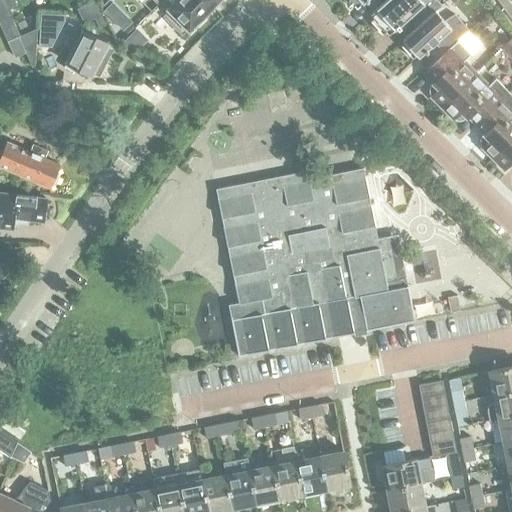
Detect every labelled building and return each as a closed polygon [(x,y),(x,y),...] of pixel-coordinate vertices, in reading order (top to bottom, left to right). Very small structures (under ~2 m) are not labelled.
[(161,0),(158,4),(162,0),(165,0),(171,7),(163,15),(182,35),(192,25),(194,27),(206,16),(203,13),(215,0),(161,0)] [(384,0),(370,13),(373,17),(370,19),(382,33),(385,31),(389,34),(397,27),(398,28),(400,25),(400,24),(413,13),(421,21),(421,22),(435,10),(442,4),(438,0),(384,0)] [(511,6),(509,2),(502,7),(511,20),(511,19),(511,6)] [(438,38),(447,49),(455,41),(468,29),(454,13),(444,20),(435,10),(421,22),(421,21),(402,39),(404,41),(400,44),(412,57),(416,54),(418,57),(425,51),(425,52),(428,50),(427,49),(438,38)] [(99,27),(107,24),(103,14),(95,18),(99,27)] [(41,16),(39,49),(58,50),(60,17),(41,16)] [(67,23),(61,34),(76,42),(66,61),(91,74),(93,70),(99,74),(108,55),(102,52),(107,42),(83,30),(82,31),(67,23)] [(511,36),(500,49),(511,60),(511,59),(511,36)] [(430,95),(442,107),(476,72),(463,60),(468,56),(455,41),(447,49),(422,74),(431,83),(430,85),(429,86),(429,88),(429,89),(429,91),(429,92),(430,94),(430,95)] [(488,85),(476,72),(442,107),(453,117),(454,119),(455,119),(457,120),(458,120),(460,120),(461,120),(463,119),(464,118),(465,117),(474,126),(508,91),(495,78),(488,85)] [(482,146),(493,157),(511,137),(511,94),(508,91),(474,126),(482,134),(481,135),(480,137),(479,138),(479,140),(479,141),(479,143),(480,144),(481,145),(482,146)] [(511,137),(493,157),(504,169),(509,164),(511,167),(511,137)] [(32,144),(29,150),(7,141),(0,156),(0,165),(48,186),(49,185),(54,184),(58,174),(56,169),(59,163),(43,157),(46,150),(32,144)] [(216,187),(231,264),(238,302),(228,304),(230,317),(238,356),(353,333),(353,332),(365,329),(366,330),(414,321),(407,285),(407,284),(405,276),(398,278),(389,235),(377,238),(363,167),(329,173),(330,176),(317,179),(315,168),(216,187)] [(0,225),(11,227),(11,226),(13,216),(42,219),(46,216),(47,216),(48,207),(48,206),(44,202),(44,198),(0,192),(0,225)] [(492,394),(511,390),(511,364),(487,369),(492,394)] [(419,384),(421,395),(443,391),(441,379),(419,384)] [(451,390),(453,402),(464,400),(461,388),(451,390)] [(486,410),(488,419),(511,414),(511,390),(492,394),(494,402),(491,403),(490,403),(489,404),(488,405),(487,406),(486,408),(486,409),(486,410)] [(421,395),(423,407),(424,407),(446,403),(443,391),(421,395)] [(464,400),(453,402),(455,414),(466,412),(464,400)] [(310,406),(312,417),(324,414),(321,403),(310,406)] [(424,407),(426,419),(448,415),(446,403),(424,407)] [(312,417),(310,406),(298,408),(300,419),(312,417)] [(263,415),(265,426),(277,423),(275,412),(263,415)] [(497,418),(501,440),(511,438),(511,414),(488,419),(488,420),(497,418)] [(265,426),(263,415),(251,417),(253,428),(265,426)] [(426,419),(428,431),(451,426),(448,415),(426,419)] [(5,416),(0,423),(0,425),(19,438),(25,430),(5,416)] [(216,424),(218,435),(230,433),(228,422),(216,424)] [(216,424),(204,426),(206,437),(218,435),(216,424)] [(428,431),(431,442),(453,438),(451,426),(428,431)] [(14,456),(20,443),(0,429),(0,448),(10,455),(14,456)] [(168,433),(171,444),(182,442),(180,431),(168,433)] [(171,444),(168,433),(157,436),(159,447),(171,444)] [(460,449),(472,446),(470,436),(458,438),(460,449)] [(431,442),(433,455),(455,450),(453,438),(431,442)] [(511,462),(511,438),(501,440),(506,464),(511,462)] [(121,443),(123,454),(135,451),(133,440),(121,443)] [(24,461),(34,451),(20,443),(14,456),(24,461)] [(123,454),(121,443),(109,445),(112,456),(123,454)] [(303,493),(296,459),(295,459),(293,446),(280,448),(282,462),(272,464),(279,498),(303,493)] [(475,459),(472,446),(460,449),(462,461),(475,459)] [(319,454),(326,489),(350,484),(343,449),(319,454)] [(74,452),(77,463),(88,461),(86,450),(74,452)] [(77,463),(74,452),(63,454),(65,465),(77,463)] [(319,454),(296,459),(303,493),(326,489),(319,454)] [(381,464),(386,488),(433,478),(431,468),(418,470),(416,457),(381,464)] [(447,465),(449,475),(460,473),(458,463),(447,465)] [(272,464),(248,468),(255,503),(279,498),(272,464)] [(183,511),(208,511),(201,478),(198,478),(196,468),(176,472),(183,511)] [(231,508),(255,503),(248,468),(224,473),(231,508)] [(183,511),(176,472),(152,477),(159,511),(183,511)] [(224,473),(201,478),(208,511),(231,508),(224,473)] [(460,473),(449,475),(451,488),(462,486),(460,473)] [(149,488),(130,492),(134,511),(159,511),(152,477),(147,478),(149,488)] [(433,481),(433,478),(386,488),(390,511),(425,504),(421,483),(433,481)] [(52,511),(48,489),(29,481),(14,499),(0,492),(0,511),(52,511)] [(467,485),(469,496),(481,494),(479,483),(467,485)] [(95,499),(84,501),(86,511),(110,511),(107,496),(106,496),(104,484),(92,486),(95,499)] [(107,496),(110,511),(134,511),(130,492),(107,496)] [(481,494),(469,496),(472,509),(483,507),(481,494)] [(60,505),(61,511),(86,511),(84,501),(60,505)]
